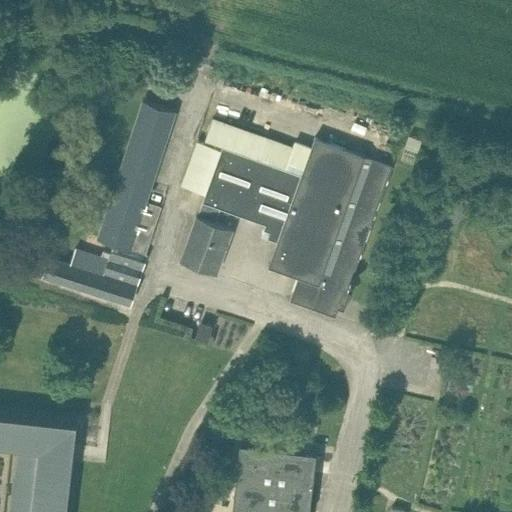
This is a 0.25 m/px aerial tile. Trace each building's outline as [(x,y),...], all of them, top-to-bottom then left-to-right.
[(71,263),(50,256),(44,274),(131,302),(146,253),(162,205),(147,200),(176,110),(143,99),(96,241),(113,246),(111,252),(103,250),(101,256),(76,247),(71,263)] [(347,291),(393,164),(315,136),(315,137),(310,135),(305,149),(214,116),(206,137),(223,144),(222,148),(197,139),(182,181),(207,189),(203,199),(204,200),(198,214),(197,214),(181,259),(217,272),(233,227),(216,221),(221,206),(266,222),(262,233),(278,239),(269,264),(299,275),(290,299),(336,315),(339,308),(344,310),(351,292),(347,291)] [(471,208),(456,196),(448,205),(453,210),(437,228),(447,236),(471,208)] [(196,336),(207,340),(212,325),(201,321),(196,336)] [(310,511),(317,452),(241,443),(233,511),(67,511),(78,421),(0,411),(0,511),(310,511)]
